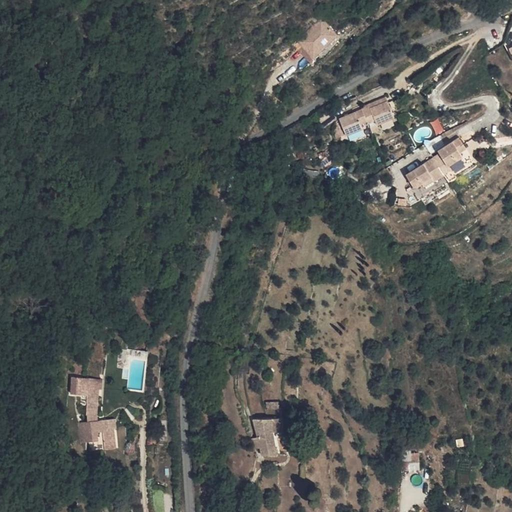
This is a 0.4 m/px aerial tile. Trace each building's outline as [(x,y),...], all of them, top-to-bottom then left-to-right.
[(322,18),(300,40),(315,56),(338,34),(322,18)] [(388,95),(363,106),(364,108),(365,111),(390,100),(388,95)] [(365,111),(369,119),(370,122),(377,118),(380,124),(397,117),(390,100),(365,111)] [(331,108),(320,116),(326,125),(337,117),(331,108)] [(362,122),(369,119),(365,111),(364,108),(342,117),(349,134),(364,127),(362,122)] [(468,148),(462,137),(439,151),(442,156),(448,167),(465,157),(462,152),(468,148)] [(471,154),(468,148),(462,152),(465,157),(471,154)] [(442,156),(437,160),(445,174),(451,170),(448,167),(442,156)] [(437,160),(431,163),(432,165),(427,167),(432,176),(435,180),(445,174),(437,160)] [(426,164),(425,163),(407,173),(414,186),(421,182),(432,176),(427,167),(426,164)] [(435,180),(432,176),(421,182),(424,187),(435,180)] [(99,378),(76,375),(76,392),(76,393),(83,394),(84,387),(92,388),(92,395),(90,403),(101,405),(103,387),(98,386),(99,378)] [(101,405),(90,403),(89,412),(99,414),(101,405)] [(285,417),(253,417),(265,455),(293,455),(294,427),(286,427),(285,417)] [(112,428),(111,418),(78,421),(82,442),(88,442),(87,436),(98,435),(97,432),(103,432),(105,445),(117,443),(116,428),(112,428)] [(410,452),(400,453),(402,468),(411,468),(410,452)] [(422,452),(410,452),(411,468),(423,467),(422,452)]
